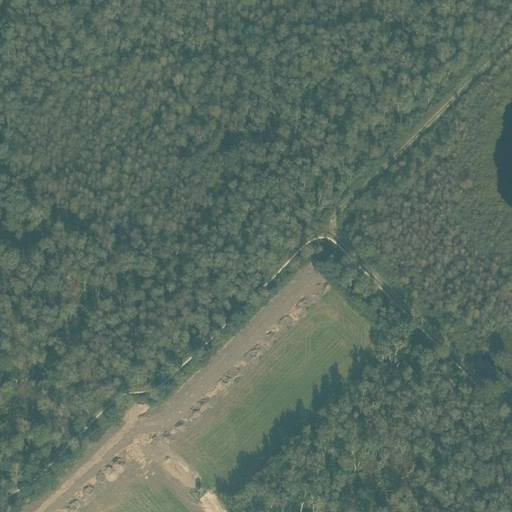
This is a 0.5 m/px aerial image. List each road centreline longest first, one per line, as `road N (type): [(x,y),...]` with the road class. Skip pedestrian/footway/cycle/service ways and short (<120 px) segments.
road 1 (track): [(329,224),(308,267),(32,511)]
road 2 (track): [(329,224),(511,412)]
road 3 (track): [(511,43),(329,224)]
